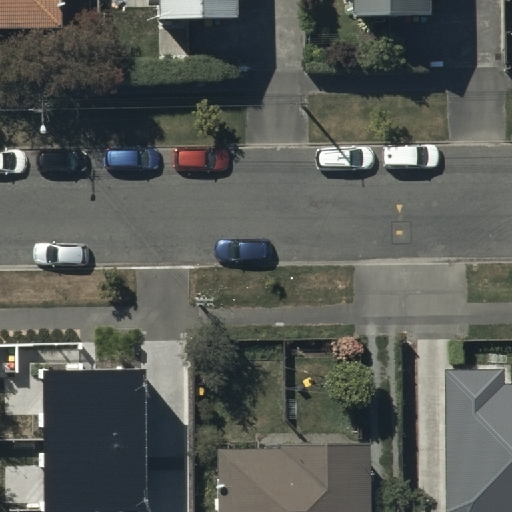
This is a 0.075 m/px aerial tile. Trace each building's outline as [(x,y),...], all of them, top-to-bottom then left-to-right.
[(53,0),(0,0),(0,30),(53,31),(53,0)] [(228,0),(156,0),(157,21),(228,21),(228,0)] [(428,11),(428,0),(361,0),(361,11),(428,11)] [(507,368),(445,369),(446,511),(511,511),(511,382),(508,383),(507,368)] [(142,511),(143,370),(41,370),(40,511),(142,511)] [(368,511),(368,433),(213,434),(213,511),(368,511)]
